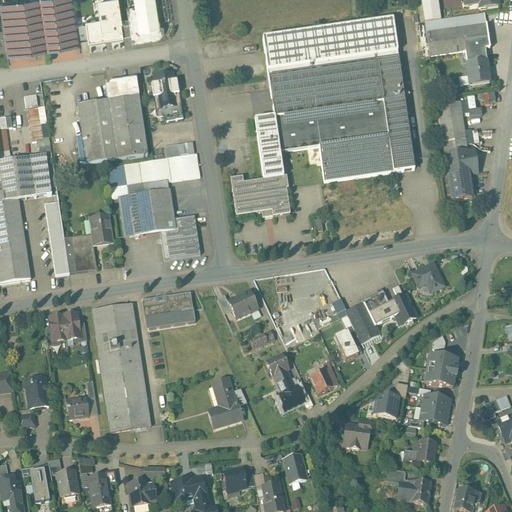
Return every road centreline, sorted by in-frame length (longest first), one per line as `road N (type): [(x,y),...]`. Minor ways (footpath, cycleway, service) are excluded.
road 1 (residential): [(0,444),(149,452),(287,438),(322,421),(416,332),(483,291)]
road 2 (residential): [(488,242),(224,275)]
road 3 (unknown): [(433,244),(404,12)]
road 4 (residential): [(190,49),(224,275)]
road 5 (residential): [(224,275),(0,310)]
road 6 (residential): [(190,49),(0,78)]
road 7 (residential): [(511,88),(488,242)]
road 8 (residential): [(460,424),(482,298)]
